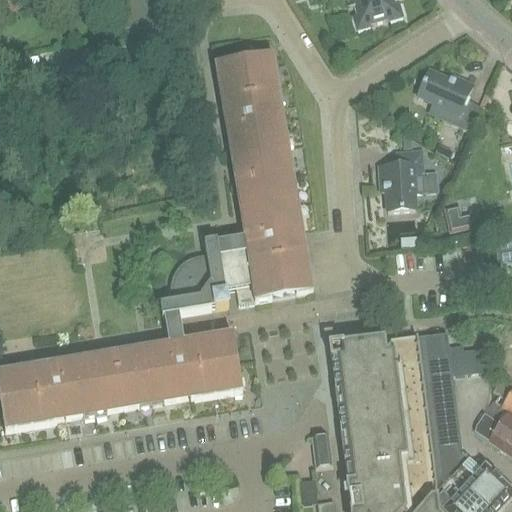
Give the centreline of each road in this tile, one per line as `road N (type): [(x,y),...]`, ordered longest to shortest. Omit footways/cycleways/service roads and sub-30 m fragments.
road 1 (residential): [(226,324),(351,305),(337,100)]
road 2 (residential): [(224,0),(190,3),(166,17),(135,54),(31,73)]
road 3 (residential): [(337,100),(473,12)]
